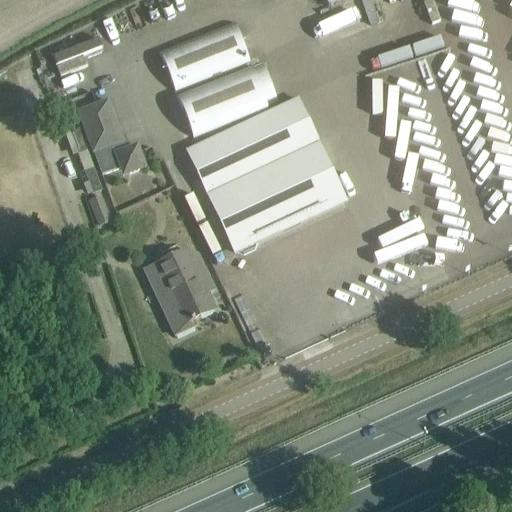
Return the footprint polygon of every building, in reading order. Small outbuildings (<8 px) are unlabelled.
[(251,65),(235,26),(159,55),(175,95),(251,65)] [(60,78),(84,70),(80,59),(102,51),(99,41),(53,56),(60,78)] [(268,111),(251,67),(175,96),(192,140),(268,111)] [(68,80),(68,81),(62,84),(71,103),(93,92),(84,73),(68,80)] [(345,202),(297,100),(186,152),(234,254),(345,202)] [(106,103),(76,114),(99,177),(119,169),(129,174),(137,171),(141,162),(138,152),(129,148),(120,151),(117,144),(120,143),(106,103)] [(70,133),(78,156),(87,152),(79,130),(70,133)] [(85,173),(92,196),(102,192),(94,170),(85,173)] [(111,224),(102,198),(89,202),(98,228),(111,224)] [(158,266),(170,291),(156,298),(175,338),(195,329),(193,323),(195,323),(194,320),(214,311),(207,295),(214,292),(201,265),(194,269),(187,252),(181,255),(180,252),(176,250),(162,256),(161,261),(163,264),(158,266)]
